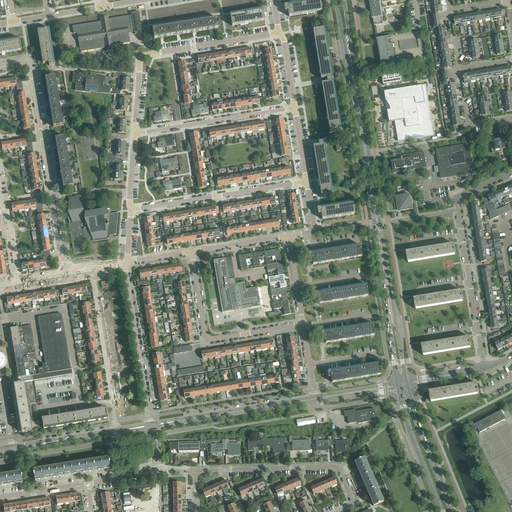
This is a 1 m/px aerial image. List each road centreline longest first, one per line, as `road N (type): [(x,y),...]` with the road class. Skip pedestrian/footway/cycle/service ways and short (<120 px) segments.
road 1 (secondary): [(389,301),(346,41)]
road 2 (residential): [(64,274),(29,61),(0,66)]
road 3 (residential): [(133,134),(146,54),(279,33)]
road 4 (residential): [(340,511),(353,499),(332,466),(195,470)]
road 5 (residential): [(303,324),(207,339),(191,251)]
road 6 (residential): [(115,431),(110,404),(80,401),(65,308),(32,313)]
road 7 (residential): [(306,181),(130,210)]
road 8 (tertiary): [(315,399),(151,426)]
road 9 (residential): [(151,426),(126,263)]
road 10 (residential): [(133,134),(294,107)]
road 11 (secondary): [(452,511),(406,384)]
road 12 (secondary): [(398,385),(442,511)]
road 13 (residential): [(112,398),(92,269)]
